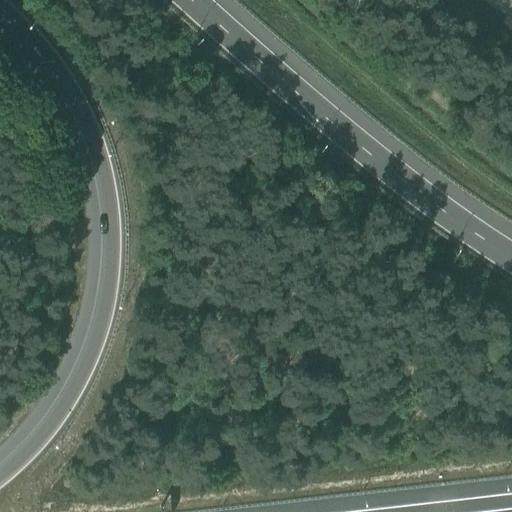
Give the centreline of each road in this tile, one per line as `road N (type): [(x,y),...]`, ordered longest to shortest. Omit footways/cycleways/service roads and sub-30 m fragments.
road 1 (motorway): [(0,5),(72,95),(97,158),(108,225),(107,288),(89,347),(64,396),(0,474)]
road 2 (motorway): [(511,260),(339,129),(189,0)]
road 3 (motorway): [(511,498),(390,511)]
